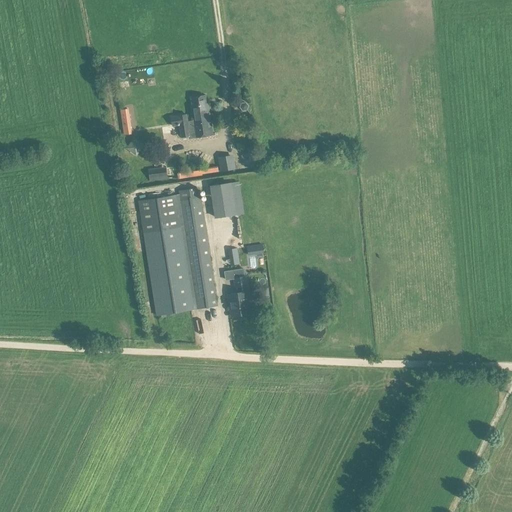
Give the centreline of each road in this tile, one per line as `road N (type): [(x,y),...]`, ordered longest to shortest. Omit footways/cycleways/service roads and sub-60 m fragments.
road 1 (unclassified): [(511,366),(0,345)]
road 2 (track): [(511,384),(450,511)]
